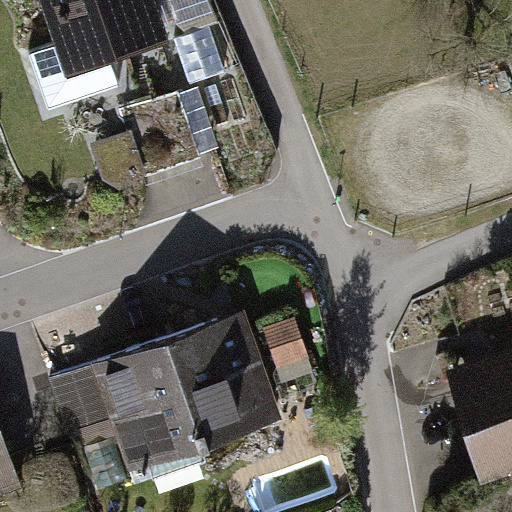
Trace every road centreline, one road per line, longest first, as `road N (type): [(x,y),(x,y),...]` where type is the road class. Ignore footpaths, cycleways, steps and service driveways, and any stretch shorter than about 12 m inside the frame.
road 1 (residential): [(308,203),(0,293)]
road 2 (residential): [(351,291),(389,511)]
road 3 (residential): [(308,203),(242,0)]
road 4 (residential): [(511,230),(351,291)]
